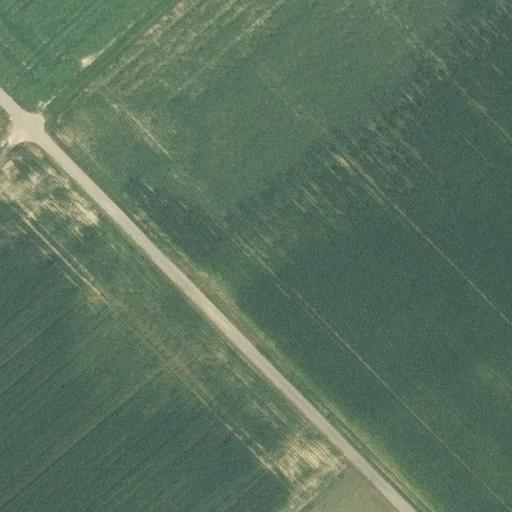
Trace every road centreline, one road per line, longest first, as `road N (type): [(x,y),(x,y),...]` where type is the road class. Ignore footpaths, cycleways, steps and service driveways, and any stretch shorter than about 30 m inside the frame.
road 1 (track): [(0,98),(404,511)]
road 2 (track): [(172,0),(0,153)]
